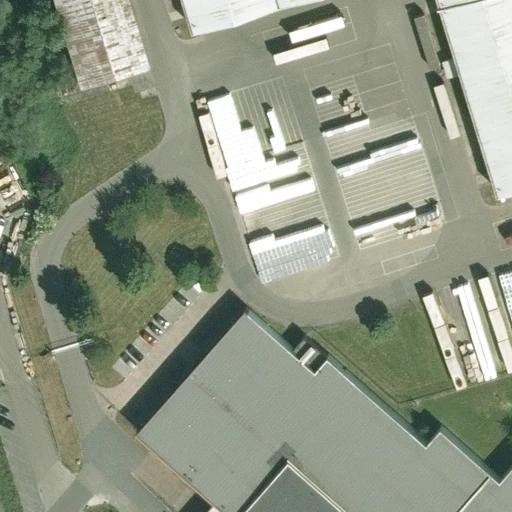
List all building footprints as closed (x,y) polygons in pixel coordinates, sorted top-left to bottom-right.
[(148,65),(128,0),(53,0),(79,85),(148,65)] [(278,0),(185,0),(193,26),(278,0)] [(511,0),(447,0),(441,2),(498,189),(511,185),(511,0)] [(386,91),(370,95),(365,76),(358,78),(353,62),(341,65),(359,130),(394,120),(386,91)] [(294,347),(272,328),(247,306),(205,353),(192,367),(137,430),(155,446),(216,499),(204,511),(511,511),(511,465),(501,478),(442,425),(428,441),(329,354),(328,355),(305,335),(294,347)] [(500,382),(472,388),(475,403),(503,396),(500,382)]
